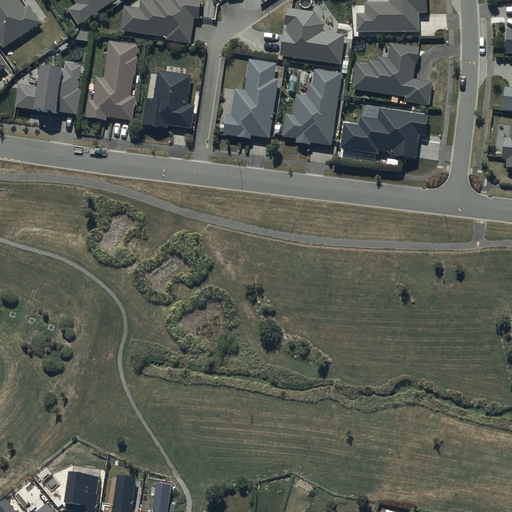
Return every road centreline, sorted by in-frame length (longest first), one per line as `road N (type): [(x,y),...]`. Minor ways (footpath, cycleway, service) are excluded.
road 1 (residential): [(456,202),(0,146)]
road 2 (residential): [(456,202),(468,0)]
